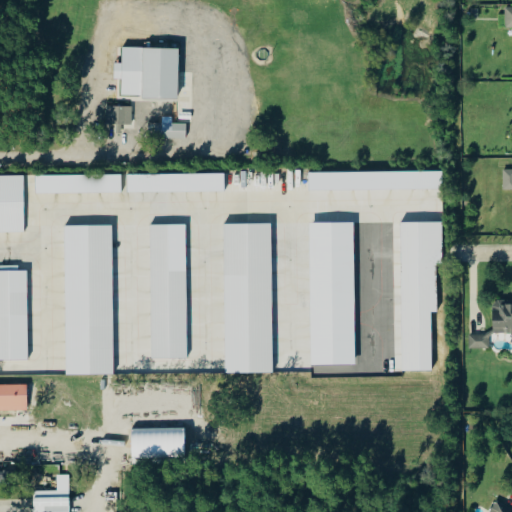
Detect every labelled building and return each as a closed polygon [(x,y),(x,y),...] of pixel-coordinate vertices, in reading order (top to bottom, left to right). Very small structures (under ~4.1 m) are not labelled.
[(180,49),(123,47),(123,63),(115,63),(115,79),(122,79),(122,97),(179,98),(180,49)] [(133,124),(133,107),(107,106),(107,124),(133,124)] [(187,123),(173,123),(173,117),(163,117),(163,138),(187,138),(187,123)] [(443,190),(443,173),(311,172),(311,187),(320,187),(320,189),(334,189),(334,197),(342,197),(342,192),(352,192),(352,189),(443,190)] [(37,193),(122,193),(122,174),(37,175),(37,193)] [(225,174),(129,175),(129,192),(226,191),(225,174)] [(0,232),(25,233),(25,176),(0,175),(0,232)] [(433,371),(433,312),(438,312),(438,265),(444,265),(444,222),(401,223),(402,260),(395,260),(396,372),(433,371)] [(356,366),(356,223),(311,223),(311,302),(285,295),(273,295),(273,224),(225,224),(226,292),(214,292),(214,313),(225,313),(225,326),(215,324),(214,330),(227,330),(224,339),(214,337),(214,361),(226,361),(226,374),(275,374),(275,372),(275,341),(277,340),(277,328),(316,328),(308,357),(293,366),(356,366)] [(0,360),(30,360),(28,271),(0,271),(0,360)] [(511,303),(494,304),(494,333),(511,333),(511,303)] [(490,348),(490,335),(470,335),(470,348),(490,348)] [(0,411),(28,411),(28,385),(0,385),(0,411)] [(186,458),(186,428),(132,429),(132,459),(186,458)] [(70,511),(70,475),(57,475),(57,491),(34,491),(34,511),(70,511)] [(511,511),(511,508),(497,502),(492,511),(511,511)]
